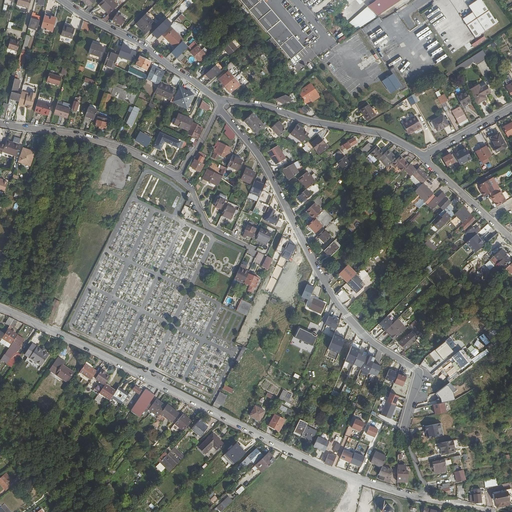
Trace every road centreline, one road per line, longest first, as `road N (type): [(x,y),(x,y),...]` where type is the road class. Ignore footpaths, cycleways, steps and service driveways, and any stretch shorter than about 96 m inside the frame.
road 1 (residential): [(427,500),(327,470),(23,317)]
road 2 (residential): [(221,99),(378,132),(422,156)]
road 3 (residential): [(324,281),(254,149),(218,108)]
road 4 (tertiary): [(23,317),(107,143)]
road 5 (residential): [(61,0),(221,99)]
road 6 (residential): [(407,363),(418,371),(406,439),(427,500)]
road 7 (residential): [(422,156),(511,237)]
